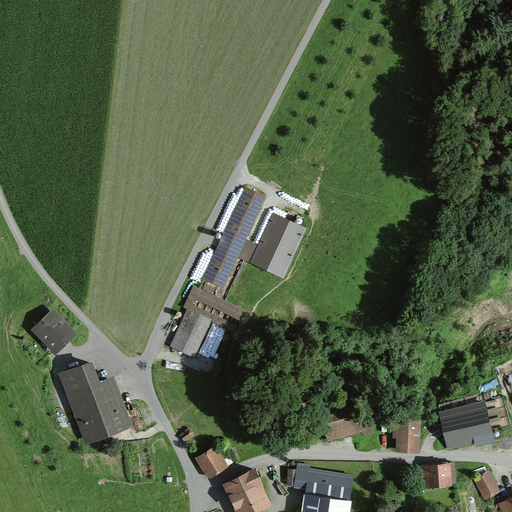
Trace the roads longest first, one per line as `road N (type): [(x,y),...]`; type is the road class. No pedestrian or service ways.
road 1 (residential): [(140,375),(170,299),(328,0)]
road 2 (track): [(199,489),(254,460),(305,452),(511,463)]
road 3 (unclassified): [(0,197),(32,261),(140,375)]
road 4 (residential): [(198,511),(199,489),(140,375)]
